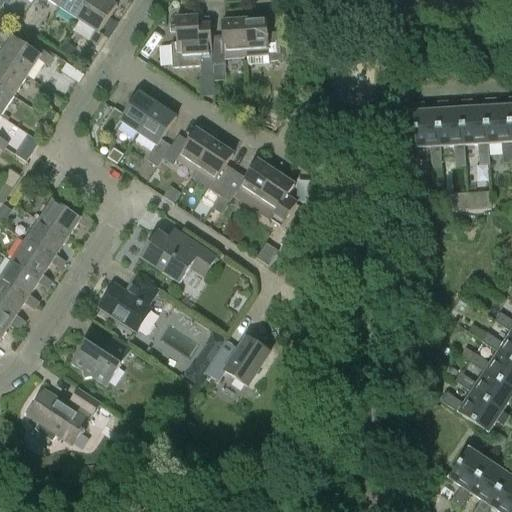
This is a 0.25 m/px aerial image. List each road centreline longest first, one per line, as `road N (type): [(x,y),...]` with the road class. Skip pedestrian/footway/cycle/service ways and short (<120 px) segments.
road 1 (residential): [(0,382),(19,370),(116,221),(114,187)]
road 2 (residential): [(289,164),(112,57)]
road 3 (residential): [(114,187),(264,275)]
road 4 (residential): [(114,187),(73,162),(65,134),(112,57)]
